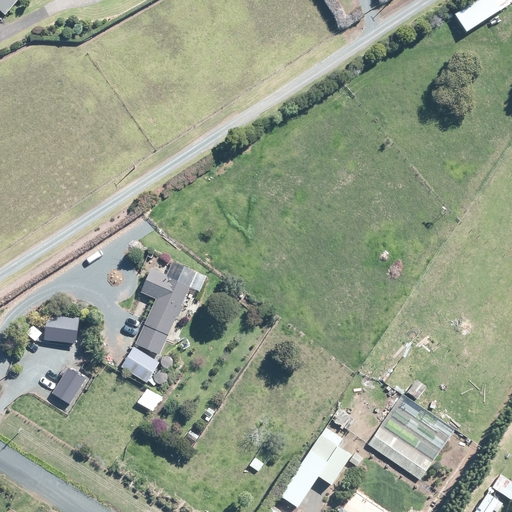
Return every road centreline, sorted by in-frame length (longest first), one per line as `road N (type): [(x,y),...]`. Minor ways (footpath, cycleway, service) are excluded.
road 1 (unknown): [(0,309),(23,287),(61,274),(86,279),(114,309)]
road 2 (unclassified): [(108,511),(0,443)]
